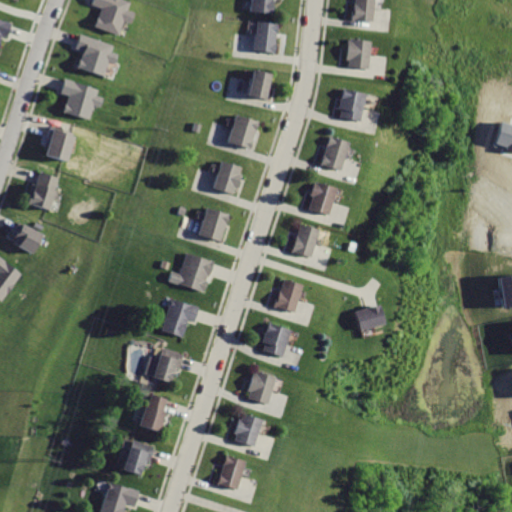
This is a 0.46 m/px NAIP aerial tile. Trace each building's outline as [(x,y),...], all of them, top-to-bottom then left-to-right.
[(88,0),(87,4),(98,7),(92,27),(115,34),(120,20),(128,23),(131,13),(123,10),(126,0),(88,0)] [(247,0),(246,10),(267,12),(268,0),(247,0)] [(347,0),(346,19),(367,21),(369,0),(347,0)] [(0,19),(0,36),(4,37),(9,23),(0,19)] [(254,20),(251,49),(271,51),(274,22),(254,20)] [(76,35),(72,48),(78,50),(73,66),(98,73),(102,60),(111,62),(113,55),(107,51),(109,45),(76,35)] [(342,38),(340,58),(343,58),(342,66),(363,69),(367,40),(342,38)] [(249,69),(243,95),(262,100),(268,74),(249,69)] [(60,78),(56,91),(65,94),(60,110),(85,118),(89,105),(95,107),(98,97),(92,95),(94,88),(60,78)] [(337,88),(333,107),(335,108),(333,116),(355,121),(361,93),(337,88)] [(233,114),(225,142),(247,148),(255,121),(233,114)] [(498,115),(490,144),(511,149),(511,122),(510,122),(511,119),(498,115)] [(45,125),(39,143),(42,144),(38,155),(62,162),(71,133),(45,125)] [(324,135),(315,164),(336,171),(345,142),(324,135)] [(219,161),(211,187),(228,193),(231,186),(236,187),(240,175),(237,174),(239,168),(219,161)] [(36,173),(32,184),(27,183),(25,191),(22,190),(18,203),(42,211),(45,201),(50,202),(53,191),(50,190),(54,178),(36,173)] [(309,181),(305,196),(308,197),(304,208),(324,214),(332,188),(309,181)] [(204,208),(196,234),(218,240),(225,214),(204,208)] [(16,222),(9,237),(16,240),(12,247),(30,256),(41,235),(16,222)] [(296,223),(287,250),(307,256),(316,230),(296,223)] [(182,252),(175,275),(167,272),(165,281),(201,293),(211,261),(182,252)] [(0,258),(0,301),(21,274),(0,258)] [(511,275),(498,278),(502,306),(511,304),(511,275)] [(279,278),(270,306),(290,312),(299,285),(279,278)] [(168,299),(159,329),(178,335),(184,319),(190,321),(194,307),(168,299)] [(375,305),(369,307),(351,313),(356,331),(381,323),(375,305)] [(263,322),(257,342),(260,343),(258,350),(278,356),(287,329),(263,322)] [(158,347),(154,359),(148,357),(142,375),(165,383),(168,374),(173,375),(179,354),(158,347)] [(249,369),(243,388),(246,389),(243,398),(264,404),(272,376),(249,369)] [(147,393),(143,405),(140,405),(133,425),(155,432),(161,412),(159,412),(163,399),(147,393)] [(238,413),(237,418),(233,417),(229,431),(231,432),(229,439),(250,445),(258,419),(238,413)] [(133,442),(131,447),(126,445),(118,469),(136,475),(141,461),(145,462),(150,448),(133,442)] [(220,454),(211,483),(234,489),(242,461),(220,454)] [(107,483),(97,511),(119,511),(122,503),(132,506),(136,491),(107,483)]
